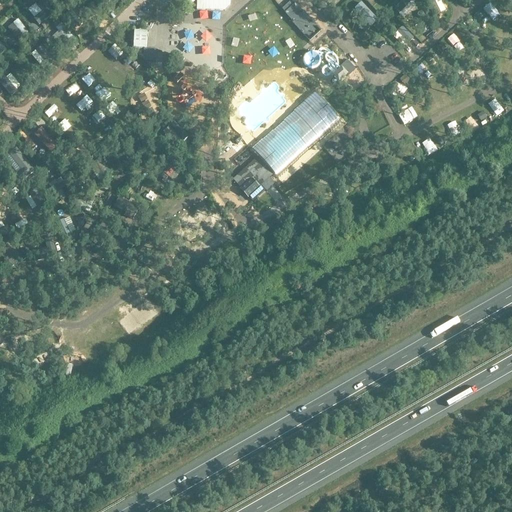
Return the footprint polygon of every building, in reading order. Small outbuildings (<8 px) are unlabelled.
[(43,0),(37,5),(42,12),(34,19),(39,26),(54,13),(43,0)] [(108,5),(103,0),(95,0),(104,9),(108,5)] [(196,0),(197,10),(224,12),(230,6),(230,0),(196,0)] [(400,14),(413,0),(403,0),(394,9),(400,14)] [(282,9),(286,13),(285,14),(292,22),(292,23),(309,42),(321,31),(303,12),(295,4),(295,5),(291,1),(282,9)] [(364,5),(359,9),(369,22),(374,18),(364,5)] [(473,17),(477,22),(483,17),(478,12),(473,17)] [(13,23),(13,24),(23,36),(24,37),(29,33),(18,19),(13,23)] [(378,23),(374,27),(379,32),(383,28),(378,23)] [(56,28),(58,31),(69,42),(71,45),(76,40),(61,24),(56,28)] [(248,27),(238,35),(251,50),(261,42),(248,27)] [(9,54),(0,43),(0,53),(4,58),(9,54)] [(437,48),(441,53),(446,49),(442,44),(437,48)] [(143,62),(156,62),(156,50),(144,49),(143,62)] [(263,62),(272,57),(268,50),(259,54),(263,62)] [(228,59),(224,63),(236,78),(241,74),(228,59)] [(119,67),(129,73),(132,67),(123,61),(119,67)] [(347,61),(340,68),(348,76),(355,70),(347,61)] [(173,104),(191,87),(180,74),(161,91),(173,104)] [(400,80),(404,85),(409,81),(405,75),(400,80)] [(258,157),(233,180),(237,185),(241,189),(249,197),(248,198),(253,202),(265,191),(267,192),(272,188),(270,186),(274,183),(270,179),(274,175),(278,179),(289,170),(288,169),(299,160),(299,159),(309,150),(309,151),(319,141),(320,142),(330,132),(331,133),(341,123),(313,92),(303,102),(293,111),(293,112),(283,121),(273,131),(272,130),(262,140),(262,139),(251,149),(258,157)] [(138,97),(141,103),(147,100),(144,95),(138,97)] [(391,102),(394,108),(400,105),(396,99),(391,102)] [(89,101),(85,105),(89,111),(94,107),(89,101)] [(148,102),(142,105),(145,110),(151,107),(148,102)] [(139,107),(133,110),(136,115),(142,112),(139,107)] [(152,109),(146,112),(149,117),(155,114),(152,109)] [(477,116),(481,122),(487,118),(484,112),(477,116)] [(186,139),(177,130),(171,124),(167,128),(172,134),(177,138),(180,141),(182,143),(186,139)] [(352,134),(359,131),(357,125),(349,128),(352,134)] [(58,147),(41,129),(34,136),(51,153),(58,147)] [(136,159),(143,156),(135,137),(125,141),(127,146),(130,144),(136,159)] [(437,140),(440,146),(446,143),(443,137),(437,140)] [(35,172),(16,149),(9,154),(19,167),(16,168),(19,172),(12,177),(18,185),(35,172)] [(82,151),(79,156),(84,160),(87,155),(82,151)] [(77,158),(74,163),(79,167),(82,162),(77,158)] [(97,168),(103,179),(109,176),(99,160),(92,165),(95,169),(97,168)] [(73,165),(69,170),(74,173),(78,168),(73,165)] [(58,184),(54,186),(58,192),(62,190),(67,198),(72,195),(61,178),(56,181),(58,184)] [(89,213),(92,208),(85,204),(86,201),(79,197),(77,200),(74,198),(71,203),(89,213)] [(126,208),(136,214),(139,208),(119,198),(115,206),(124,211),(126,208)] [(221,217),(214,222),(217,226),(224,222),(221,217)] [(102,223),(90,241),(95,245),(96,245),(97,244),(101,247),(106,239),(102,236),(108,227),(102,223)] [(47,249),(30,253),(33,263),(57,257),(51,234),(43,236),(46,246),(47,249)]
